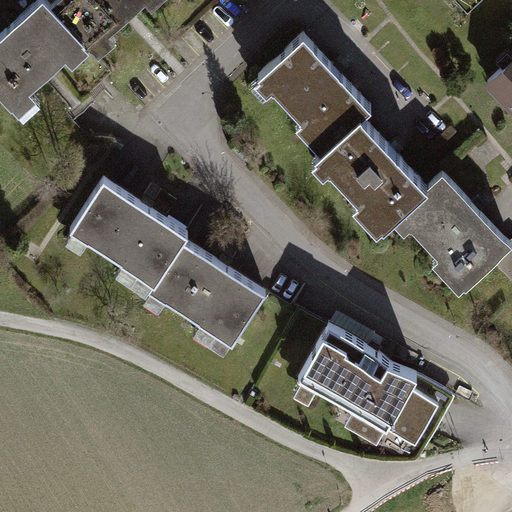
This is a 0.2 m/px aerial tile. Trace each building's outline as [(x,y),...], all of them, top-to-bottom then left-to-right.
[(50,10),(41,0),(0,37),(0,102),(14,118),(33,101),(27,95),(50,74),(64,61),(69,67),(87,50),(50,10)] [(60,0),(50,10),(87,50),(97,60),(115,43),(110,37),(146,3),(152,9),(161,0),(60,0)] [(357,110),(366,102),(334,67),(299,30),(254,72),(267,86),(269,84),(297,115),(296,116),(322,143),(357,110)] [(511,49),(485,75),(511,104),(511,49)] [(393,211),(424,182),(393,150),(357,110),(322,143),(313,152),(379,223),(393,211)] [(493,258),(511,241),(510,240),(474,203),(439,168),(424,182),(393,211),(405,224),(408,222),(436,252),(433,254),(461,283),(493,258)] [(187,238),(191,232),(146,203),(106,178),(69,235),(86,246),(90,239),(127,263),(123,270),(154,289),(187,238)] [(493,258),(511,279),(511,237),(510,240),(511,241),(493,258)] [(234,350),(271,292),(187,238),(154,289),(150,296),(166,306),(170,300),(208,324),(204,330),(234,350)] [(377,330),(337,308),(327,325),(372,350),(378,353),(383,344),(372,338),(377,330)] [(414,387),(420,376),(378,353),(372,350),(327,325),(299,377),(303,380),(295,393),(311,402),(318,389),(353,409),(346,422),(379,441),(387,427),(418,444),(441,401),(414,387)]
